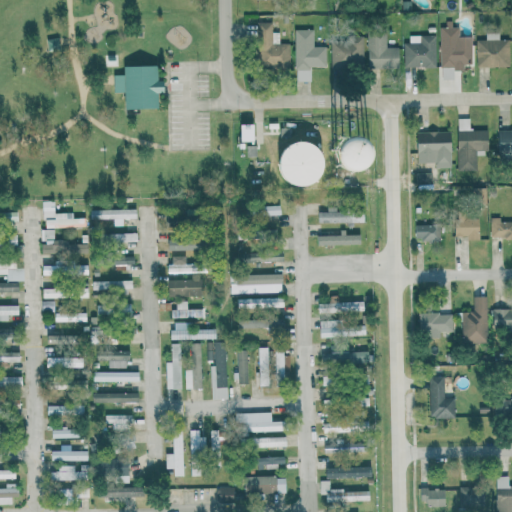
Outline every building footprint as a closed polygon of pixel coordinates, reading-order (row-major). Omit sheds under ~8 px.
[(470,64),(470,35),(457,35),(457,26),(450,26),(450,20),(439,20),(438,67),(462,68),(462,63),(470,64)] [(256,67),(288,66),(287,42),(278,42),(277,31),(270,31),(270,21),(255,21),(256,67)] [(323,46),(311,46),(311,28),(292,28),(293,67),(324,67),(323,46)] [(396,46),(385,47),(384,28),(365,28),(365,68),(396,67),(396,46)] [(474,39),(475,66),(508,65),(507,38),(497,39),(497,32),(484,32),(484,39),(474,39)] [(434,66),(434,34),(408,34),(408,42),(402,42),(402,67),(434,66)] [(328,37),(329,68),(361,68),(361,36),(328,37)] [(155,107),(155,91),(159,91),(159,79),(154,79),(154,64),(120,65),(120,74),(111,74),(111,91),(121,91),(121,108),(155,107)] [(485,149),(485,129),(468,130),(467,117),(454,118),(456,171),(474,170),(473,150),(485,149)] [(236,141),(250,141),(250,123),(236,123),(236,141)] [(511,129),(496,129),(496,152),(511,151),(511,129)] [(448,130),(414,131),(415,163),(449,162),(448,130)] [(346,169),(346,138),(313,138),(313,141),(275,141),(275,184),(316,184),(316,169),(346,169)] [(430,173),(415,172),(414,189),(430,189),(430,173)] [(471,187),(470,203),(484,203),(485,188),(471,187)] [(259,215),(278,214),(277,204),(259,205),(259,215)] [(88,209),(88,219),(112,218),(112,224),(124,223),(124,218),(135,217),(135,208),(88,209)] [(68,226),(67,210),(41,211),(42,227),(68,226)] [(315,211),(316,222),(362,221),(362,210),(315,211)] [(0,211),(0,221),(16,221),(15,211),(0,211)] [(511,220),(498,221),(498,216),(488,216),(489,238),(511,237),(511,220)] [(452,237),(476,237),(477,217),(452,217),(452,237)] [(412,224),(413,240),(438,240),(438,223),(412,224)] [(52,229),(39,228),(39,242),(39,252),(63,253),(63,240),(52,240),(52,229)] [(135,241),(135,232),(106,233),(106,242),(135,241)] [(337,235),(315,234),(315,244),(357,245),(358,233),(337,232),(337,235)] [(21,244),(15,244),(15,235),(6,234),(5,265),(21,265),(21,244)] [(181,238),(165,238),(165,250),(182,250),(181,238)] [(236,262),(281,260),(280,250),(236,252),(236,262)] [(131,255),(108,255),(107,264),(131,264),(131,255)] [(183,255),(166,255),(166,272),(193,271),(193,263),(183,263),(183,255)] [(0,273),(4,274),(4,280),(21,280),(21,267),(5,266),(5,258),(0,258),(0,273)] [(39,274),(60,273),(59,264),(39,265),(39,274)] [(280,291),(279,273),(228,274),(228,293),(280,291)] [(165,296),(200,295),(200,278),(165,279),(165,296)] [(90,289),(131,288),(130,279),(90,280),(90,289)] [(15,281),(0,281),(0,290),(15,290),(15,281)] [(87,287),(74,287),(74,296),(87,296),(87,287)] [(39,297),(56,297),(56,288),(39,288),(39,297)] [(485,342),(484,295),(471,296),(472,311),(459,311),(460,343),(485,342)] [(235,307),(280,306),(280,296),(235,298),(235,307)] [(49,299),(38,301),(40,310),(50,308),(49,299)] [(201,308),(185,308),(184,300),(173,300),(174,308),(169,308),(169,317),(202,316),(201,308)] [(315,302),(316,312),(363,310),(362,300),(315,302)] [(94,314),(129,316),(129,303),(95,302),(94,314)] [(17,304),(0,303),(0,319),(5,320),(5,314),(17,314),(17,304)] [(511,308),(491,308),(490,327),(511,328),(511,308)] [(52,320),(85,321),(86,312),(52,311),(52,320)] [(438,336),(438,332),(450,331),(450,312),(416,312),(417,336),(438,336)] [(235,329),(281,330),(281,318),(236,318),(235,329)] [(364,335),(364,325),(317,326),(317,336),(364,335)] [(167,339),(214,338),(214,328),(167,329),(167,339)] [(61,343),(62,335),(44,334),(44,343),(61,343)] [(224,398),(222,341),(205,342),(206,362),(207,362),(209,399),(224,398)] [(182,388),(200,388),(199,342),(188,342),(188,369),(182,369),(182,388)] [(163,361),(163,388),(179,388),(179,343),(168,343),(168,361),(163,361)] [(346,344),(327,344),(328,352),(319,353),(319,366),(366,364),(366,350),(346,351),(346,344)] [(256,368),(266,368),(266,347),(255,347),(256,368)] [(282,348),(273,348),(273,377),(286,376),(286,355),(282,355),(282,348)] [(105,367),(125,367),(126,350),(94,349),(94,359),(105,360),(105,367)] [(235,383),(246,383),(245,349),(234,349),(235,383)] [(82,367),(82,357),(44,356),(44,365),(82,367)] [(136,371),(91,371),(91,380),(136,381),(136,371)] [(21,376),(0,375),(0,385),(21,386),(21,376)] [(333,384),(332,375),(320,376),(320,384),(333,384)] [(452,416),(452,397),(442,397),(441,375),(426,376),(427,417),(452,416)] [(135,392),(91,392),(91,402),(135,402),(135,392)] [(489,416),(511,415),(511,398),(488,399),(489,416)] [(44,404),(44,415),(81,416),(82,405),(44,404)] [(268,412),(232,412),(232,431),(279,430),(279,420),(269,420),(268,412)] [(102,425),(130,426),(130,414),(103,414),(102,425)] [(49,427),(49,437),(79,436),(78,428),(64,429),(64,426),(49,427)] [(180,429),(170,430),(170,452),(162,453),(163,468),(171,468),(171,475),(182,475),(180,429)] [(188,451),(201,451),(200,429),(187,429),(188,451)] [(220,429),(208,429),(209,468),(221,467),(220,429)] [(117,433),(118,449),(133,447),(132,432),(117,433)] [(285,437),(240,437),(240,447),(285,446),(285,437)] [(321,453),(357,451),(357,441),(321,442),(321,453)] [(85,450),(48,450),(48,459),(85,460),(85,450)] [(282,468),(281,456),(251,457),(252,469),(282,468)] [(114,477),(114,482),(126,482),(125,458),(95,459),(96,477),(114,477)] [(75,465),(55,465),(55,471),(47,471),(47,480),(87,480),(87,464),(75,464),(75,465)] [(368,466),(322,467),(323,477),(368,476),(368,466)] [(0,477),(14,478),(14,469),(0,468),(0,477)] [(241,476),(242,493),(283,492),(282,475),(241,476)] [(511,511),(511,484),(507,485),(507,476),(494,476),(494,511),(511,511)] [(368,489),(327,490),(327,480),(317,480),(318,494),(323,494),(323,501),(368,500),(368,489)] [(95,495),(137,497),(137,486),(96,485),(95,495)] [(231,486),(216,487),(217,499),(231,499),(231,486)] [(457,486),(457,506),(483,507),(483,486),(457,486)] [(0,504),(9,504),(9,496),(16,496),(15,487),(0,487),(0,504)] [(86,497),(87,488),(73,487),(73,496),(86,497)] [(442,504),(443,488),(418,487),(418,504),(442,504)] [(55,503),(68,503),(68,488),(55,488),(55,503)]
